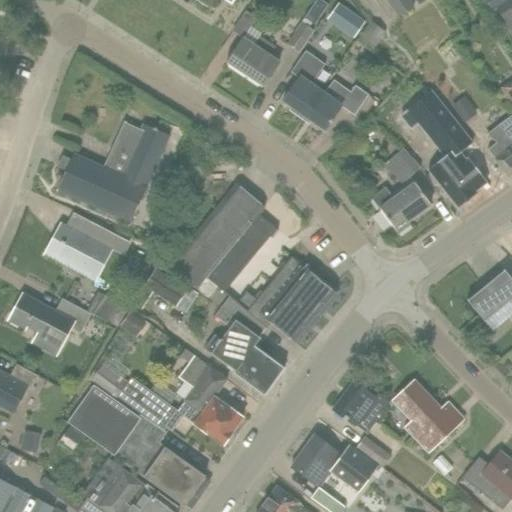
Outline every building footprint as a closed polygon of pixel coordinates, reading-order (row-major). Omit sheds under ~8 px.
[(328,4),(321,0),(316,0),(304,18),(314,25),(328,4)] [(329,17),(356,36),(368,19),(340,0),(329,17)] [(413,5),(409,0),(387,0),(398,15),(413,5)] [(484,0),(490,9),(504,0),(484,0)] [(511,15),(511,0),(508,0),(496,8),(504,21),(511,15)] [(255,18),(245,12),(233,30),(243,37),(255,18)] [(357,40),(371,51),(385,31),(371,21),(357,40)] [(314,31),(301,22),(287,45),(300,53),(314,31)] [(275,47),(267,42),(259,36),(253,45),(243,38),(227,63),(263,87),(279,63),(269,57),(275,47)] [(283,101),(304,115),(321,91),(308,83),(320,65),(304,53),(291,73),(298,78),(283,101)] [(321,91),(304,115),(325,130),(341,106),(354,115),(369,95),(355,86),(351,92),(334,80),(324,94),(321,91)] [(511,81),(502,88),(511,103),(511,81)] [(404,111),(405,112),(402,114),(412,126),(417,122),(444,156),(427,169),(458,207),(476,193),(474,190),(486,181),(468,158),(465,160),(459,152),(472,143),(430,90),(404,111)] [(465,124),(477,115),(464,98),(453,106),(465,124)] [(511,116),(510,115),(486,134),(494,143),(487,149),(508,176),(511,172),(511,116)] [(169,136),(143,124),(140,130),(125,123),(125,122),(124,122),(103,167),(73,153),(70,159),(62,155),(57,166),(66,170),(57,189),(130,222),(169,136)] [(372,198),(397,233),(410,223),(408,220),(430,204),(408,177),(420,168),(404,149),(385,163),(404,185),(390,195),(385,189),(372,198)] [(235,185),(169,266),(197,289),(206,278),(224,292),(275,228),(257,214),(263,207),(235,185)] [(100,235),(101,232),(82,223),(76,236),(58,226),(43,256),(95,282),(116,242),(100,235)] [(292,257),(248,312),(264,325),(267,322),(293,343),(334,291),(292,257)] [(155,268),(144,285),(153,291),(176,306),(187,289),(155,268)] [(511,281),(502,269),(466,300),(484,321),(508,302),(511,306),(511,309),(506,315),(511,322),(511,281)] [(153,291),(144,285),(136,280),(125,297),(141,308),(153,291)] [(101,293),(95,313),(114,319),(120,299),(101,293)] [(63,298),(55,312),(21,294),(8,318),(26,328),(28,324),(39,330),(32,342),(56,354),(72,324),(82,329),(91,313),(63,298)] [(248,312),(229,296),(214,316),(230,328),(221,340),(214,335),(203,349),(233,372),(232,372),(262,396),(285,368),(255,345),(261,337),(259,336),(266,327),(264,325),(248,312)] [(120,325),(137,336),(146,323),(129,311),(120,325)] [(243,417),(214,396),(226,380),(184,349),(178,357),(187,364),(177,378),(193,389),(176,411),(132,378),(128,383),(118,396),(127,403),(164,430),(166,427),(171,431),(182,416),(222,445),(223,444),(228,443),(228,444),(233,437),(232,432),(243,417)] [(15,363),(8,376),(0,371),(0,406),(12,413),(27,386),(31,388),(37,375),(15,363)] [(90,380),(116,399),(118,396),(128,383),(102,364),(90,380)] [(441,410),(413,381),(392,401),(412,422),(406,427),(427,451),(462,418),(448,403),(441,410)] [(374,397),(354,382),(332,411),(354,427),(355,425),(366,433),(374,421),(380,424),(388,401),(378,393),(374,397)] [(68,428),(57,444),(69,452),(80,436),(68,428)] [(37,453),(40,434),(24,430),(20,450),(37,453)] [(347,445),(341,455),(313,435),(291,466),(319,486),(329,473),(357,493),(376,466),(347,445)] [(390,453),(364,435),(354,449),(380,468),(390,453)] [(510,500),(511,500),(511,499),(511,461),(500,452),(488,466),(479,458),(462,479),(502,510),(510,500)] [(83,495),(109,511),(173,511),(180,503),(108,457),(83,495)] [(0,478),(0,511),(51,511),(54,508),(0,478)] [(336,511),(342,511),(347,507),(321,486),(314,495),(336,511)] [(306,511),(301,508),(302,507),(275,487),(256,511),(306,511)]
